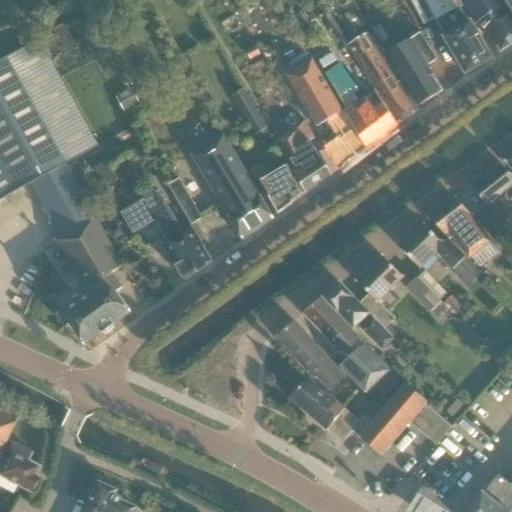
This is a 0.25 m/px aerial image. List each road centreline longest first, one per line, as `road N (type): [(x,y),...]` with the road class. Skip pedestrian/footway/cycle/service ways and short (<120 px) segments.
road 1 (residential): [(92,388),(134,337),(511,64)]
road 2 (residential): [(233,455),(250,416),(256,342),(278,314),(511,140)]
road 3 (secondary): [(233,455),(92,388)]
road 4 (residential): [(50,511),(67,439),(92,388)]
